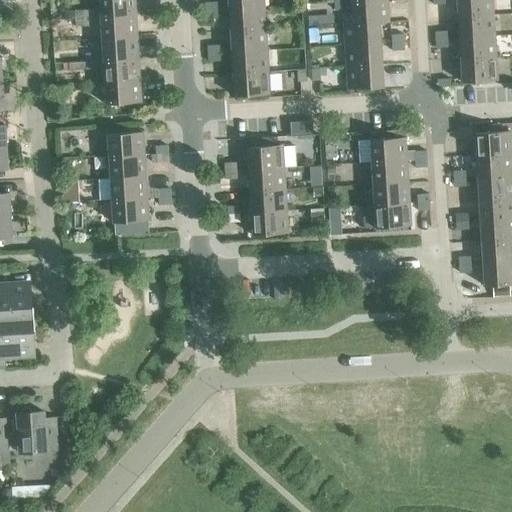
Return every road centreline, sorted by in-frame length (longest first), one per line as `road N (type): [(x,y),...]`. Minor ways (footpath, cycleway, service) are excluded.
road 1 (residential): [(49,261),(30,0)]
road 2 (residential): [(453,360),(207,375)]
road 3 (residential): [(195,253),(234,269),(437,262)]
road 4 (residential): [(188,118),(430,104)]
road 5 (residential): [(207,375),(91,511)]
road 6 (residential): [(0,381),(46,374),(62,355),(49,261)]
road 7 (residential): [(437,262),(430,104)]
road 8 (residential): [(195,253),(49,261)]
road 9 (residential): [(195,253),(188,118)]
road 10 (residential): [(207,375),(195,253)]
